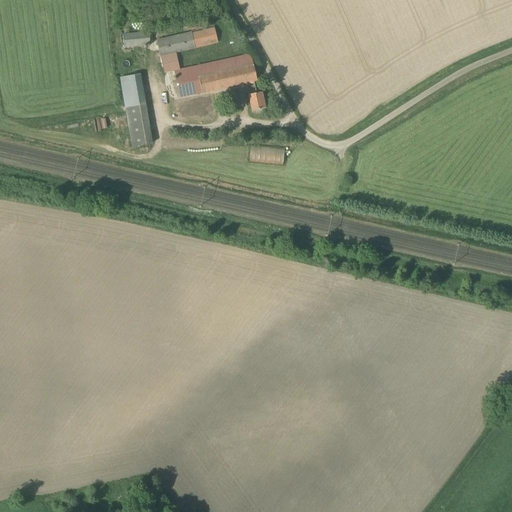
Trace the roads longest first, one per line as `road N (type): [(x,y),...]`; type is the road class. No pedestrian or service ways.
road 1 (track): [(0,174),(511,291)]
road 2 (unclassified): [(230,0),(297,119),(318,141),(361,135),(511,50)]
